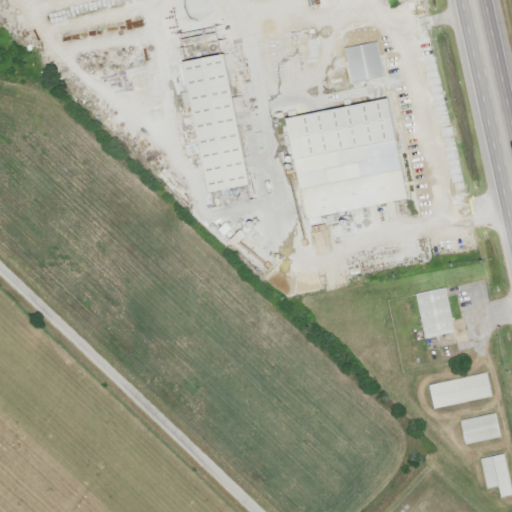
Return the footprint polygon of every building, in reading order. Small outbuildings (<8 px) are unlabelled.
[(357,83),(347,47),(378,40),(386,76),(357,83)] [(228,54),(253,184),(214,192),(188,59),(228,54)] [(412,199),(311,219),(290,119),(392,98),(412,199)] [(429,338),(419,294),(448,288),(458,333),(429,338)] [(436,407),(430,384),(489,372),(493,394),(436,407)] [(468,443),(462,419),(497,412),(503,435),(468,443)] [(508,453),(511,473),(511,494),(504,496),(501,486),(490,488),(482,457),(508,453)]
